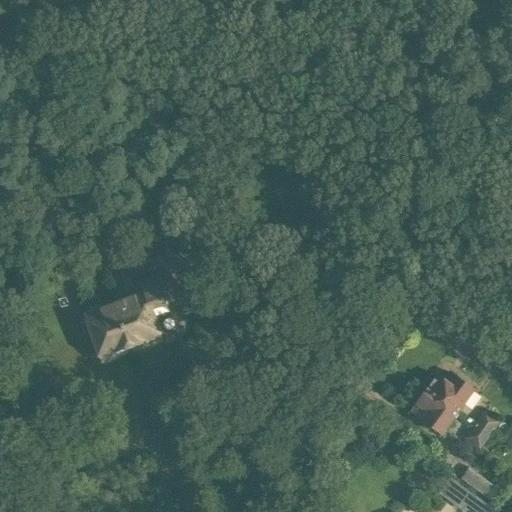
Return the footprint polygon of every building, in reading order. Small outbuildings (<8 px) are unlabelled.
[(40,242),(49,283),(68,280),(60,238),(40,242)] [(145,296),(117,306),(129,344),(146,338),(148,343),(160,339),(150,310),(176,300),(168,277),(141,286),(145,296)] [(129,344),(117,306),(87,316),(103,361),(114,357),(112,350),(129,344)] [(434,380),(427,390),(457,412),(473,390),(453,375),(444,387),(434,380)] [(457,412),(427,390),(416,405),(411,412),(441,434),(457,412)] [(490,435),(501,421),(484,410),(474,424),(490,435)] [(490,435),(474,424),(464,438),(479,450),(490,435)] [(469,467),(461,478),(487,497),(495,486),(469,467)] [(457,482),(440,504),(450,511),(473,511),(482,501),(457,482)]
